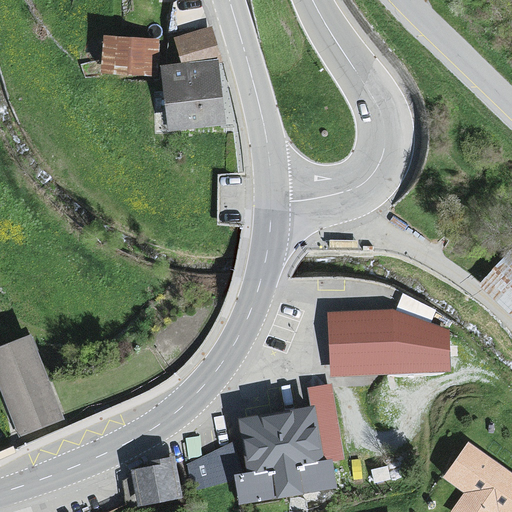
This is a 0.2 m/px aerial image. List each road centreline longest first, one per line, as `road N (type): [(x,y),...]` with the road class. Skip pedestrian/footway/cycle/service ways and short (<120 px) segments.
road 1 (secondary): [(0,493),(81,464),(184,407),(237,341),(254,303),(271,202)]
road 2 (tertiary): [(271,202),(355,187),(384,146),(375,101),(313,0)]
road 3 (secondary): [(271,202),(269,149),(229,0)]
road 4 (tertiary): [(406,0),(511,105)]
